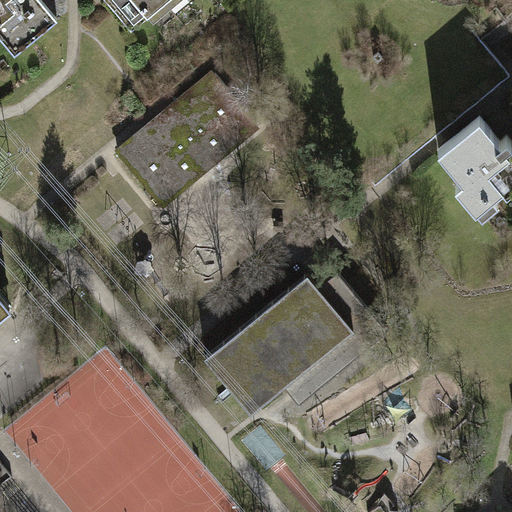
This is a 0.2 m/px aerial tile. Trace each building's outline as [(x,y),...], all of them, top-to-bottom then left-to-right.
[(0,0),(0,29),(14,46),(56,11),(47,0),(0,0)] [(169,0),(95,0),(126,36),(143,22),(169,0)] [(109,152),(157,210),(255,129),(207,71),(109,152)] [(476,109),(432,144),(457,174),(449,180),(478,215),(496,200),(489,191),(498,183),(503,189),(511,182),(511,137),(506,143),(501,138),(508,133),(503,127),(495,133),(476,109)] [(207,355),(253,410),(281,387),(297,406),(386,331),(333,268),(313,284),(304,274),(207,355)] [(0,306),(11,297),(0,283),(0,306)]
